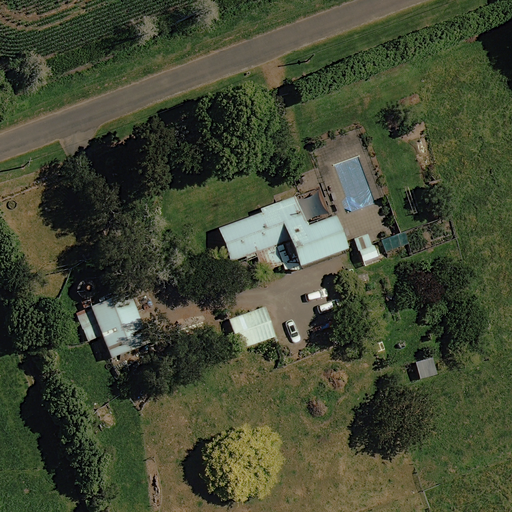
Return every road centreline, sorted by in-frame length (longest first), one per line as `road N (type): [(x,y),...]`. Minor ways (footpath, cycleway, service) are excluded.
road 1 (unclassified): [(385,0),(0,144)]
road 2 (track): [(87,511),(0,300)]
